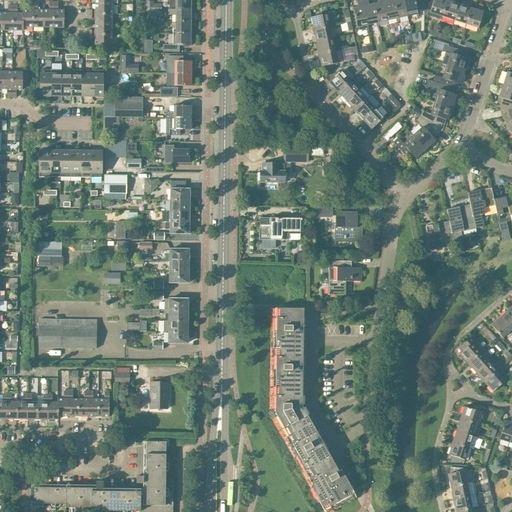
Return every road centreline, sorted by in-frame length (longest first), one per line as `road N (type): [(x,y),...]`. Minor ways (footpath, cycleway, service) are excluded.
road 1 (secondary): [(221,380),(226,0)]
road 2 (residential): [(366,432),(399,195)]
road 3 (residential): [(506,0),(461,140)]
road 4 (secondary): [(221,380),(207,511)]
road 5 (secondary): [(222,511),(221,380)]
road 6 (residential): [(120,470),(48,467),(29,450),(0,448)]
